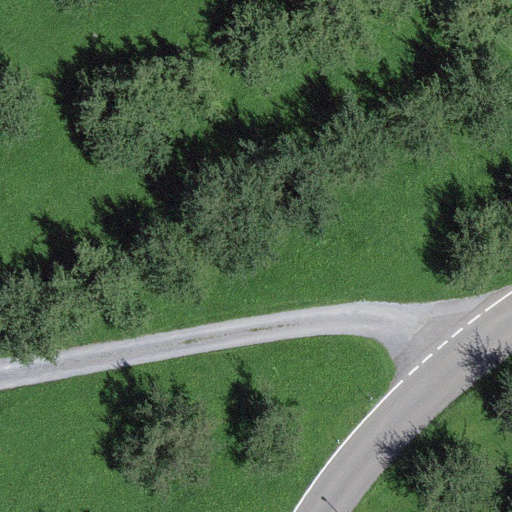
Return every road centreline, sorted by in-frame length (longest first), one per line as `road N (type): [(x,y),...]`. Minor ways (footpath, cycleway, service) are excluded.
road 1 (track): [(0,377),(183,343),(334,328),(415,328),(469,354)]
road 2 (unclassified): [(511,327),(469,354),(324,511)]
